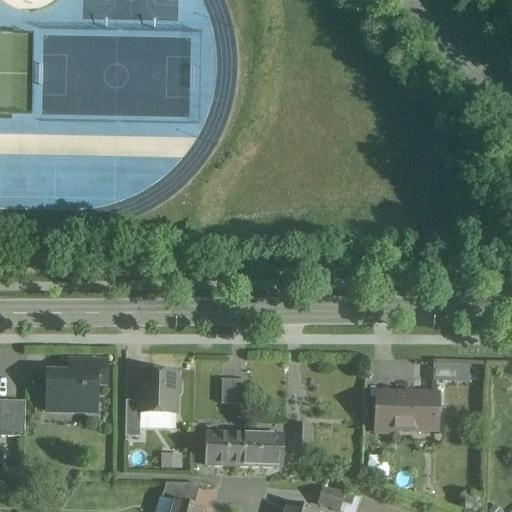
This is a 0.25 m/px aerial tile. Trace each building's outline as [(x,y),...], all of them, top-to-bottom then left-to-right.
[(434,364),(434,380),(470,381),(470,364),(434,364)] [(106,366),(70,365),(69,377),(96,378),(96,384),(105,384),(106,366)] [(176,375),(140,375),(139,403),(139,414),(140,415),(175,415),(175,395),(178,393),(178,384),(175,382),(176,375)] [(69,377),(48,376),(47,409),(60,409),(60,411),(95,412),(96,384),(96,378),(69,377)] [(245,381),(221,381),(221,405),(244,405),(245,381)] [(437,396),(394,395),(394,404),(376,404),(375,433),(395,434),(395,431),(436,432),(437,396)] [(25,403),(1,402),(0,438),(24,438),(25,403)] [(139,403),(125,402),(124,438),(139,438),(140,415),(139,414),(139,403)] [(308,427),(295,427),(294,455),(308,455),(308,427)] [(244,435),(205,435),(205,434),(204,466),(243,467),(244,435)] [(283,436),(244,435),(243,467),(282,468),(283,436)] [(343,494),(320,487),(315,504),(338,511),(343,494)] [(204,511),(205,511),(175,502),(171,511),(204,511)]
